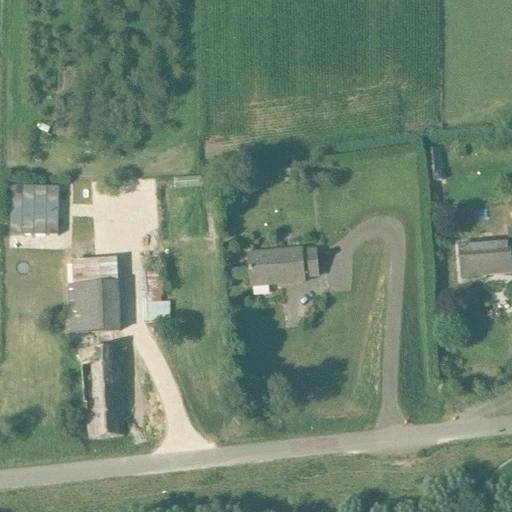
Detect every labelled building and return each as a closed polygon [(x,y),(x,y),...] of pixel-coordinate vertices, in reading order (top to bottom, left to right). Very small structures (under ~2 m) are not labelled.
[(315,168),(304,169),(305,181),(316,180),(315,168)] [(510,258),(509,242),(459,245),(461,278),(511,275),(510,258)] [(302,253),(302,250),(248,255),(251,288),(304,283),(304,279),(318,278),(315,251),(302,253)] [(73,262),(74,287),(68,287),(71,335),(121,332),(119,284),(118,260),(73,262)] [(142,264),(143,325),(170,324),(170,304),(162,304),(162,264),(142,264)] [(120,349),(80,352),(82,402),(87,402),(89,439),(125,437),(120,349)]
